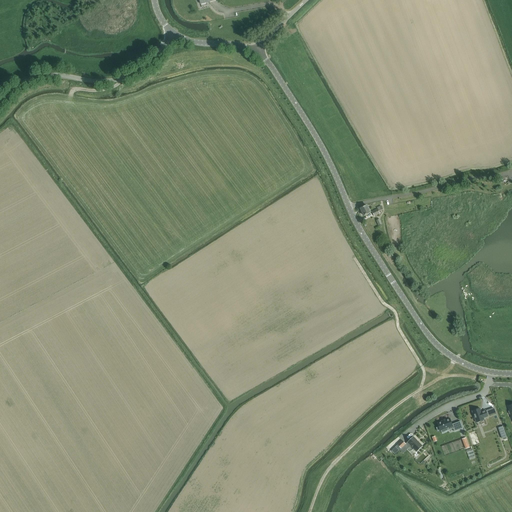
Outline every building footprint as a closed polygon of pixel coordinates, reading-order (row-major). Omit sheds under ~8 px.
[(370,213),(370,212),(371,212),(368,206),(367,207),(367,206),(361,208),(364,216),(370,213)] [(380,214),(379,212),(382,211),(380,206),(377,207),(378,209),(372,212),(374,217),(380,214)] [(481,408),(472,411),(476,423),(484,420),(484,418),(488,417),(485,411),(482,412),(481,408)] [(439,427),(436,428),(437,431),(440,431),(441,431),(448,428),(449,431),(453,429),(454,432),(463,429),(460,422),(452,424),(450,419),(446,420),(442,422),(437,423),(439,427)] [(407,443),(417,452),(423,446),(413,437),(407,443)]
